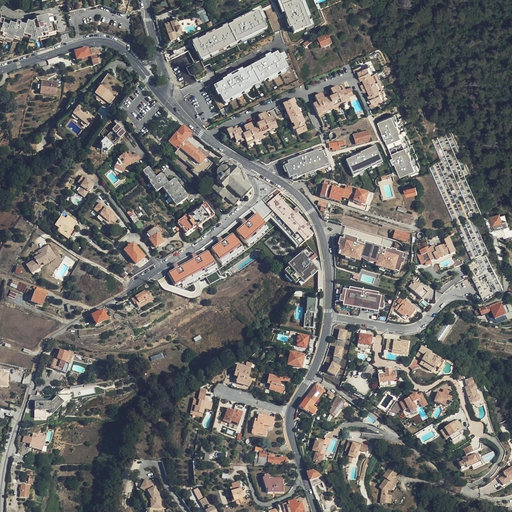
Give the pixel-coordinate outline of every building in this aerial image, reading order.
[(64,0),(66,4),(78,2),(79,7),(98,4),(125,13),(129,0),(127,0),(49,0),(49,1),(53,0),(54,0),(64,0)] [(285,12),(292,33),(314,26),(311,18),(305,1),(301,2),(299,0),(277,0),(282,13),(285,12)] [(67,12),(79,10),(79,7),(78,2),(66,4),(67,12)] [(79,7),(79,10),(98,6),(124,15),(125,13),(98,4),(79,7)] [(199,10),(202,23),(208,21),(205,8),(199,10)] [(28,37),(28,39),(27,40),(34,42),(35,39),(38,38),(46,37),(45,35),(53,33),(53,31),(57,30),(53,17),(46,18),(45,15),(39,16),(34,17),(34,20),(28,22),(25,21),(24,26),(18,24),(18,23),(15,22),(13,25),(8,23),(7,25),(1,24),(2,20),(0,18),(0,39),(2,40),(3,37),(11,40),(12,38),(19,40),(20,37),(21,34),(28,37)] [(175,21),(169,24),(173,34),(179,32),(175,21)] [(173,34),(169,24),(164,26),(171,42),(175,40),(173,34)] [(332,43),(327,34),(317,39),(319,42),(317,43),(318,46),(321,46),(322,48),(332,43)] [(217,48),(212,36),(197,44),(202,54),(217,48)] [(310,39),(303,45),(305,48),(312,42),(310,39)] [(88,50),(87,49),(76,52),(75,52),(76,53),(78,60),(89,57),(92,57),(94,66),(99,65),(98,60),(99,60),(98,55),(100,54),(98,48),(88,50)] [(271,81),(288,72),(277,52),(269,56),(266,58),(242,71),(238,73),(231,76),(227,78),(222,81),(223,82),(215,86),(217,89),(215,90),(217,96),(221,94),(225,101),(233,97),(234,100),(251,91),(250,89),(270,78),(271,81)] [(371,75),(368,68),(362,70),(361,67),(354,70),(355,73),(358,72),(360,76),(359,76),(361,80),(363,79),(365,78),(371,75)] [(124,85),(108,74),(101,85),(103,86),(102,87),(114,95),(115,94),(117,96),(124,85)] [(374,74),(371,75),(365,78),(367,82),(364,83),(360,85),(362,89),(378,82),(374,74)] [(58,83),(43,80),(41,90),(49,91),(48,95),(56,96),(58,83)] [(381,89),(378,82),(362,89),(364,93),(368,91),(370,90),(372,93),(378,90),(380,90),(381,89)] [(114,95),(102,87),(101,86),(95,94),(98,96),(108,102),(111,104),(116,97),(114,95)] [(338,87),(334,89),(341,105),(345,103),(349,101),(348,98),(345,92),(341,94),(340,92),(338,87)] [(333,97),(329,99),(333,108),(337,107),(341,105),(334,89),(330,91),(332,96),(333,97)] [(372,93),(369,94),(368,95),(369,99),(370,99),(372,103),(369,104),(371,108),(377,105),(376,101),(381,99),(378,90),(372,93)] [(322,94),(318,96),(325,112),(329,110),(333,108),(329,99),(325,101),(324,99),(322,94)] [(108,102),(98,96),(96,98),(106,105),(108,102)] [(325,112),(318,96),(314,98),(316,103),(317,104),(313,106),(317,115),(321,114),(325,112)] [(283,104),(286,112),(296,109),(295,105),(296,104),(294,100),(283,104)] [(94,119),(79,108),(74,115),(89,126),(94,119)] [(296,109),(286,112),(289,121),(301,116),(299,112),(298,113),(296,109)] [(278,128),(273,118),(269,119),(268,118),(266,112),(262,115),(269,131),(273,129),(274,130),(278,128)] [(89,126),(74,115),(71,119),(86,130),(89,126)] [(266,132),(269,131),(262,115),(258,116),(260,122),(261,123),(257,125),(258,127),(259,128),(262,135),(266,133),(266,132)] [(301,116),(289,121),(291,125),(292,124),(293,128),(302,125),(304,124),(301,116)] [(400,127),(395,116),(380,122),(394,159),(393,160),(395,164),(396,164),(401,178),(411,174),(417,172),(414,163),(415,162),(412,155),(410,155),(409,150),(407,151),(405,145),(403,140),(405,140),(403,135),(404,135),(401,127),(400,127)] [(264,139),(262,135),(259,128),(255,130),(254,129),(252,124),(248,125),(255,141),(259,139),(259,141),(264,139)] [(120,128),(117,125),(111,131),(115,134),(120,128)] [(255,141),(248,125),(244,127),(246,132),(247,134),(243,136),(244,139),(245,141),(248,146),(252,144),(251,143),(255,141)] [(302,125),(293,128),(291,129),(293,134),(294,133),(296,137),(306,133),(302,125)] [(192,134),(183,126),(169,143),(178,150),(180,148),(199,165),(205,159),(185,142),(192,134)] [(243,136),(242,134),(240,129),(237,130),(234,132),(233,131),(232,128),(225,131),(227,135),(229,134),(231,140),(234,138),(236,143),(240,141),(244,139),(243,136)] [(122,129),(116,135),(119,139),(125,133),(122,129)] [(370,141),(367,131),(353,135),(356,145),(370,141)] [(413,154),(405,134),(404,135),(403,135),(405,140),(403,140),(405,145),(407,151),(409,150),(410,155),(412,155),(413,154)] [(105,138),(99,144),(107,151),(112,146),(105,138)] [(339,146),(345,145),(344,141),(329,144),(329,148),(332,147),(333,150),(339,149),(339,146)] [(380,160),(374,146),(359,153),(360,154),(345,161),(351,174),(363,169),(363,170),(371,166),(370,165),(375,163),(375,162),(380,160)] [(326,166),(328,165),(326,158),(324,158),(322,152),(318,154),(317,151),(306,155),(301,157),(300,154),(295,156),(296,159),(281,164),(287,180),(290,179),(294,177),(295,180),(305,176),(315,172),(327,168),(326,166)] [(136,152),(132,154),(128,157),(126,154),(125,153),(119,157),(116,164),(121,166),(119,170),(124,171),(127,164),(128,164),(131,162),(132,163),(140,158),(136,152)] [(382,164),(380,160),(375,162),(375,163),(370,165),(371,166),(372,169),(382,164)] [(417,172),(411,174),(412,176),(421,173),(416,162),(415,162),(414,163),(417,172)] [(242,200),(251,191),(236,177),(239,174),(228,164),(225,167),(221,168),(217,172),(216,176),(218,178),(218,177),(221,181),(219,183),(217,182),(214,179),(211,182),(212,184),(209,187),(212,190),(211,191),(217,197),(218,196),(222,200),(225,197),(234,205),(241,199),(242,200)] [(166,185),(156,172),(152,174),(147,168),(142,171),(157,191),(164,187),(178,205),(186,198),(173,180),(166,185)] [(363,170),(363,169),(351,174),(353,177),(364,172),(363,170)] [(200,179),(193,172),(187,177),(195,185),(200,179)] [(82,187),(78,193),(85,198),(96,184),(83,175),(78,182),(82,185),(81,186),(82,187)] [(328,200),(331,187),(323,185),(320,197),(328,200)] [(332,186),(331,187),(328,200),(339,204),(341,198),(343,191),(337,189),(337,187),(332,186)] [(406,193),(407,195),(416,193),(417,193),(416,186),(412,187),(412,186),(406,186),(407,188),(404,189),(404,190),(406,193)] [(345,187),(343,191),(341,198),(349,200),(353,189),(345,187)] [(353,189),(349,200),(347,206),(365,211),(371,195),(353,189)] [(276,196),(263,207),(296,248),(297,249),(311,236),(305,230),(304,232),(301,228),(304,224),(295,214),(292,217),(283,208),(285,206),(276,196)] [(110,213),(111,212),(99,202),(94,207),(100,212),(97,215),(102,219),(104,218),(108,221),(111,218),(115,221),(117,219),(113,216),(110,213)] [(320,202),(319,202),(317,206),(321,208),(320,211),(324,213),(327,204),(320,202)] [(196,226),(213,215),(206,205),(190,216),(189,215),(178,222),(184,232),(195,225),(196,226)] [(263,207),(255,214),(262,222),(269,217),(295,249),(296,248),(263,207)] [(255,214),(235,229),(245,242),(265,226),(255,214)] [(495,231),(509,226),(507,221),(503,222),(501,216),(501,214),(491,217),(495,231)] [(52,225),(58,229),(68,236),(71,232),(69,231),(70,229),(75,222),(65,216),(63,219),(59,216),(52,225)] [(374,228),(339,219),(338,226),(373,235),(374,228)] [(469,222),(484,253),(488,251),(474,220),(469,222)] [(163,242),(158,235),(157,235),(151,228),(144,233),(155,248),(163,242)] [(68,236),(58,229),(56,231),(66,239),(68,236)] [(407,243),(409,235),(391,230),(389,236),(394,237),(394,239),(407,243)] [(230,233),(209,248),(219,261),(239,246),(230,233)] [(380,251),(381,246),(363,241),(362,245),(355,243),(356,238),(343,235),(342,240),(337,239),(336,246),(337,246),(336,251),(341,252),(341,256),(354,259),(358,260),(358,258),(372,261),(376,262),(375,264),(378,265),(389,268),(392,269),(397,270),(400,261),(401,262),(402,257),(400,256),(401,251),(394,249),(394,248),(389,246),(388,248),(385,247),(384,252),(380,251)] [(447,250),(448,252),(449,254),(454,252),(448,237),(443,239),(444,242),(434,247),(433,245),(427,247),(428,250),(420,254),(424,262),(430,260),(429,257),(434,256),(435,258),(436,259),(437,258),(438,257),(438,256),(437,254),(447,250)] [(123,250),(129,257),(137,250),(132,244),(129,246),(128,245),(123,250)] [(301,252),(309,262),(314,257),(306,247),(301,252)] [(57,257),(52,250),(48,253),(45,248),(38,252),(40,255),(34,258),(35,260),(27,265),(32,273),(41,268),(39,265),(49,259),(51,261),(57,257)] [(137,250),(129,257),(135,265),(144,257),(137,250)] [(208,251),(168,273),(176,287),(194,277),(216,266),(208,251)] [(309,262),(301,252),(286,265),(288,267),(298,279),(301,283),(316,270),(309,262)] [(502,291),(488,254),(477,258),(478,261),(471,264),(484,298),(502,291)] [(41,268),(51,261),(49,259),(39,265),(41,268)] [(298,279),(288,267),(283,272),(293,284),(298,279)] [(428,292),(416,280),(409,287),(422,299),(428,292)] [(21,291),(24,285),(19,283),(18,284),(12,282),(10,286),(21,291)] [(35,292),(46,296),(48,292),(30,285),(29,288),(33,290),(33,288),(36,290),(35,292)] [(361,291),(349,288),(348,292),(341,290),(340,297),(339,297),(338,303),(337,310),(379,319),(380,312),(381,313),(383,307),(381,306),(383,300),(376,298),(377,295),(364,292),(361,292),(361,291)] [(130,300),(133,304),(135,303),(136,305),(138,308),(146,302),(148,305),(154,301),(148,291),(145,293),(144,292),(130,300)] [(42,306),(46,296),(35,292),(34,297),(31,295),(29,300),(42,306)] [(313,328),(315,299),(307,298),(306,313),(304,313),(303,327),(313,328)] [(416,311),(403,300),(400,304),(403,306),(399,311),(406,316),(408,314),(411,317),(416,311)] [(140,311),(148,305),(146,302),(138,308),(140,311)] [(486,307),(485,306),(475,310),(476,315),(481,314),(481,315),(491,311),(495,319),(505,314),(501,305),(491,309),(489,306),(486,307)] [(53,323),(0,307),(0,323),(45,337),(53,323)] [(108,320),(104,310),(92,316),(96,325),(108,320)] [(43,339),(0,327),(0,344),(34,353),(43,339)] [(342,340),(344,329),(336,328),(334,338),(342,340)] [(371,348),(372,339),(368,339),(368,335),(356,333),(355,345),(371,348)] [(298,337),(297,342),(298,342),(297,346),(306,348),(308,337),(299,335),(299,337),(298,337)] [(393,353),(400,355),(400,353),(404,353),(405,350),(409,351),(410,344),(402,342),(402,344),(398,343),(399,342),(389,340),(387,350),(393,351),(393,353)] [(339,356),(341,347),(333,345),(332,355),(339,356)] [(0,371),(27,379),(32,357),(0,348),(0,371)] [(424,361),(422,363),(425,365),(423,368),(431,374),(435,370),(436,371),(437,370),(439,372),(444,367),(441,365),(442,364),(437,360),(433,364),(430,361),(434,356),(425,348),(418,356),(424,361)] [(59,349),(57,354),(60,355),(58,360),(55,359),(53,366),(61,369),(63,361),(67,363),(72,364),(75,353),(70,351),(69,352),(59,349)] [(301,368),(304,356),(290,352),(287,365),(301,368)] [(336,374),(340,364),(331,361),(327,371),(336,374)] [(236,366),(233,376),(237,377),(236,382),(244,384),(244,386),(249,387),(250,380),(248,380),(250,369),(236,366)] [(384,367),(378,367),(379,383),(389,382),(397,381),(396,373),(391,373),(391,370),(385,370),(385,368),(384,367)] [(0,397),(21,403),(26,382),(0,375),(0,397)] [(237,377),(233,376),(232,381),(235,384),(244,386),(244,384),(236,382),(237,377)] [(289,385),(290,379),(283,378),(283,377),(282,377),(281,379),(269,376),(268,381),(268,383),(267,383),(270,384),(269,390),(275,392),(274,393),(275,393),(275,392),(279,393),(280,392),(283,392),(282,394),(283,395),(286,383),(288,384),(289,385)] [(476,396),(475,392),(476,391),(473,379),(465,381),(467,388),(465,389),(471,405),(478,403),(480,400),(479,398),(476,396)] [(317,383),(306,399),(314,404),(323,392),(321,390),(323,386),(317,383)] [(212,404),(206,402),(204,402),(205,397),(206,391),(200,389),(198,400),(193,399),(191,407),(195,408),(194,413),(202,415),(204,409),(210,411),(212,404)] [(450,406),(453,396),(448,395),(447,391),(443,393),(439,392),(436,402),(441,404),(443,402),(444,405),(450,406)] [(428,405),(421,393),(416,396),(415,394),(408,398),(408,399),(398,405),(402,413),(407,410),(409,414),(416,411),(415,410),(422,406),(423,408),(428,405)] [(332,408),(328,413),(334,417),(345,401),(339,397),(336,402),(332,408)] [(314,404),(306,399),(299,408),(311,415),(312,415),(316,409),(312,407),(314,404)] [(60,400),(35,400),(35,419),(46,419),(46,409),(60,409),(60,401),(60,400)] [(202,418),(202,415),(194,413),(195,408),(191,407),(190,415),(202,418)] [(242,413),(237,411),(236,414),(233,413),(233,410),(227,408),(225,412),(226,413),(227,413),(224,421),(229,423),(228,423),(237,427),(242,413)] [(259,415),(257,420),(256,423),(254,423),(251,433),(261,435),(263,429),(263,426),(272,428),(274,419),(259,415)] [(463,435),(460,431),(463,429),(458,420),(440,432),(446,441),(451,438),(453,441),(463,435)] [(30,444),(29,447),(42,451),(46,436),(33,433),(32,437),(24,435),(22,442),(30,444)] [(325,439),(324,443),(320,456),(324,456),(321,464),(325,465),(327,457),(333,459),(339,441),(331,438),(330,440),(325,439)] [(320,456),(324,443),(316,441),(313,452),(316,453),(314,462),(321,464),(324,456),(320,456)] [(368,445),(362,443),(361,445),(354,443),(349,461),(353,462),(354,457),(358,458),(360,449),(366,451),(368,445)] [(466,456),(467,455),(470,454),(473,453),(470,447),(463,451),(466,456)] [(255,460),(259,461),(260,458),(265,458),(266,452),(256,451),(255,459),(255,460)] [(296,465),(294,459),(280,457),(279,458),(274,458),(274,456),(272,455),(270,455),(269,455),(267,455),(266,463),(296,465)] [(477,455),(471,457),(469,458),(467,455),(466,456),(466,457),(457,462),(461,472),(471,468),(477,465),(476,464),(480,462),(477,455)] [(404,465),(401,463),(397,460),(392,467),(398,472),(400,471),(404,465)] [(482,467),(480,462),(476,464),(477,465),(471,468),(473,471),(482,467)] [(503,475),(498,478),(503,486),(511,480),(511,466),(501,473),(503,475)] [(389,475),(398,472),(392,467),(388,473),(389,475)] [(307,472),(311,486),(326,482),(326,481),(313,471),(307,472)] [(388,493),(390,498),(395,498),(396,490),(395,490),(395,486),(395,484),(401,473),(399,472),(398,472),(389,475),(386,485),(388,485),(388,493)] [(404,475),(401,473),(395,484),(395,486),(398,486),(404,475)] [(272,492),(283,493),(283,486),(282,486),(282,479),(272,478),(272,476),(269,474),(264,475),(268,488),(268,493),(272,493),(272,492)] [(147,484),(142,481),(139,486),(143,489),(147,484)] [(143,489),(139,486),(137,488),(143,493),(149,502),(150,507),(155,507),(154,504),(159,504),(158,500),(149,486),(147,484),(143,489)] [(241,491),(239,484),(232,487),(234,490),(230,492),(233,500),(238,499),(243,497),(243,496),(241,491)] [(30,498),(31,486),(22,486),(21,498),(30,498)] [(201,505),(205,503),(198,489),(193,491),(201,505)] [(304,511),(303,508),(310,506),(308,502),(308,501),(297,505),(296,500),(288,502),(289,505),(288,506),(290,511),(304,511)] [(205,503),(201,505),(204,511),(214,511),(209,501),(205,503)]
